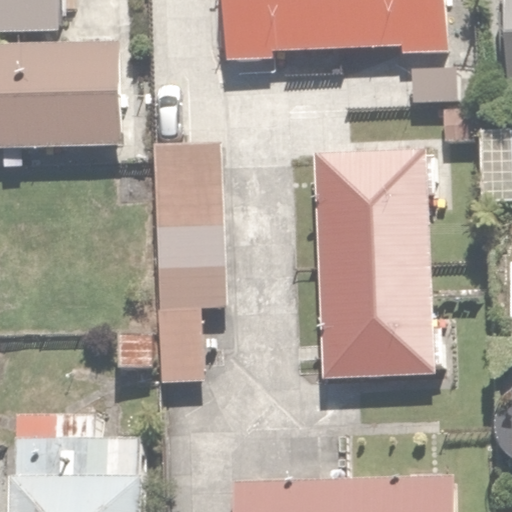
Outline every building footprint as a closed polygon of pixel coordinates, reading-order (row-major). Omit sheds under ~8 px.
[(70,0),(0,0),(0,34),(71,33),(70,0)] [(452,0),(236,0),(238,53),(454,44),(452,0)] [(511,0),(499,0),(503,89),(511,88),(511,0)] [(126,45),(0,51),(0,158),(131,152),(126,45)] [(511,127),(489,128),(489,195),(511,195),(511,127)] [(220,143),(157,146),(171,377),(201,376),(197,307),(230,305),(220,143)] [(434,149),(326,152),(334,375),(442,371),(434,149)] [(145,511),(143,444),(24,448),(26,511),(145,511)] [(456,511),(454,479),(237,491),(238,511),(456,511)]
